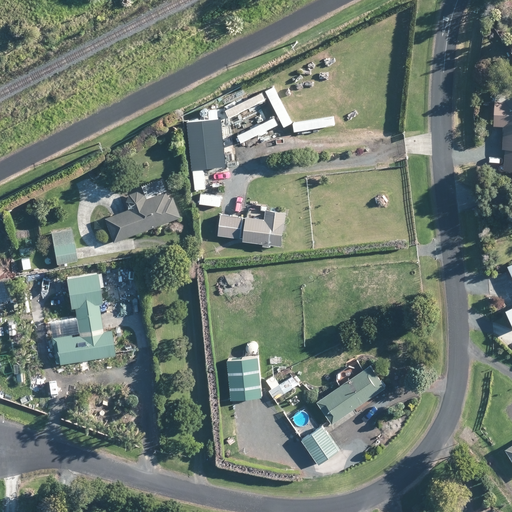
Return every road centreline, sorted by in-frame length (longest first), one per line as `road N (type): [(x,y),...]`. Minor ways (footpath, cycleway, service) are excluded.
road 1 (residential): [(0,449),(263,508),(360,501),(409,467),(456,397),(458,298),(440,149),(457,0)]
road 2 (residential): [(0,173),(342,0)]
